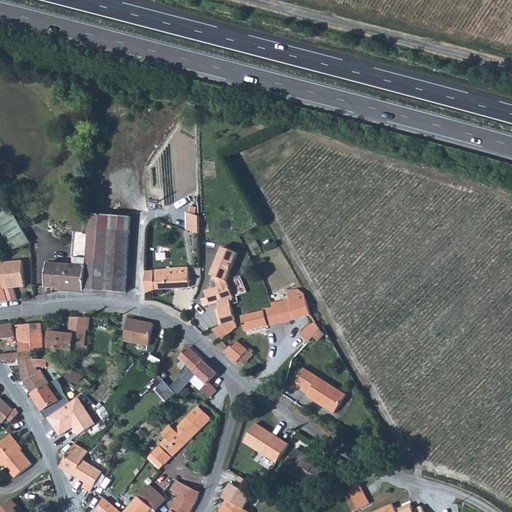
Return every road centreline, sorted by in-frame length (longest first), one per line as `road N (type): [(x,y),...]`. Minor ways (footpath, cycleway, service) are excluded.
road 1 (trunk): [(0,11),(511,145)]
road 2 (trunk): [(511,114),(76,0)]
road 3 (unclassified): [(241,382),(362,463),(458,493),(491,511)]
road 4 (unclassified): [(0,312),(106,305),(163,316),(241,382)]
road 5 (unclassified): [(511,65),(260,0)]
road 6 (residential): [(0,369),(50,464),(65,511)]
road 7 (residential): [(201,511),(241,382)]
